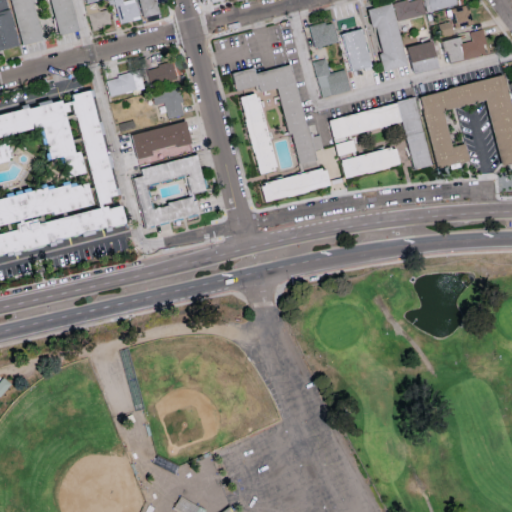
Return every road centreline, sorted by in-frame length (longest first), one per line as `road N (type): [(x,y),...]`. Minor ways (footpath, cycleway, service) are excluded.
road 1 (primary): [(511,210),(342,225),(0,305)]
road 2 (residential): [(0,80),(306,0)]
road 3 (residential): [(244,246),(182,0)]
road 4 (residential): [(486,191),(362,200),(239,227)]
road 5 (primary): [(0,331),(211,283)]
